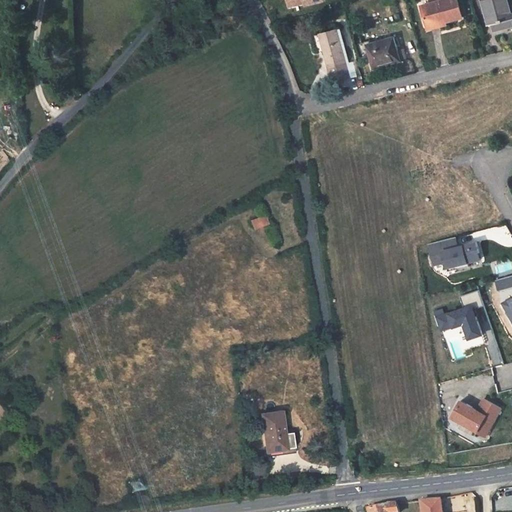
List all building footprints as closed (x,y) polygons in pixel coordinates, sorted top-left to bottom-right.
[(324,1),(323,0),(285,0),(287,9),(324,1)] [(464,17),(459,0),(443,0),(422,6),(427,24),(438,21),(440,27),(447,25),(447,21),(464,17)] [(511,19),(511,10),(509,0),(483,0),(490,25),(492,24),(511,19)] [(511,25),(511,20),(511,19),(492,24),(494,30),(511,25)] [(428,30),(440,27),(438,21),(427,24),(428,30)] [(347,63),(338,29),(320,34),(329,68),(330,68),(334,82),(349,78),(346,64),(347,63)] [(402,61),(395,37),(368,45),(374,68),(402,61)] [(353,62),(347,63),(346,64),(349,78),(357,76),(353,62)] [(458,236),(430,243),(435,264),(447,261),(450,271),(459,269),(458,264),(470,261),(483,258),(478,241),(460,246),(458,236)] [(511,276),(497,279),(499,287),(511,285),(511,276)] [(469,338),(490,332),(479,290),(460,295),(464,309),(438,315),(442,329),(464,323),(469,338)] [(511,300),(503,305),(511,321),(511,300)] [(479,409),(462,400),(453,416),(478,430),(478,431),(486,436),(502,408),(485,398),(479,409)] [(285,431),(281,412),(261,415),(267,452),(287,449),(287,448),(285,431)] [(424,511),(443,511),(442,499),(423,501),(424,511)] [(400,511),(398,503),(389,503),(370,508),(371,511),(400,511)]
